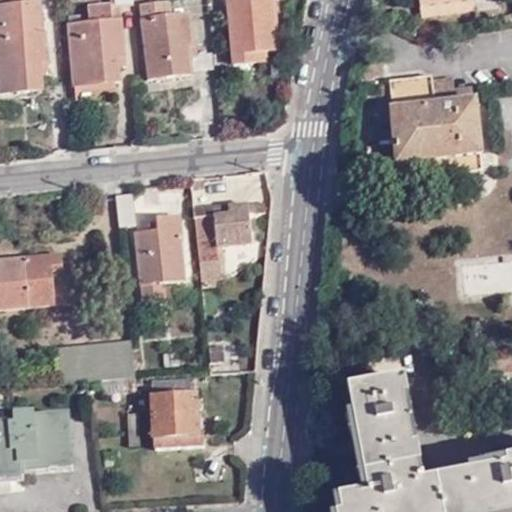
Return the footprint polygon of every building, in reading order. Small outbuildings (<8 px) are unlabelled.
[(0,0),(0,72),(2,95),(41,92),(39,74),(38,62),(45,61),(38,3),(12,6),(11,0),(0,0)] [(232,68),(256,67),(256,56),(265,56),(277,55),(271,0),(264,0),(226,4),(232,68)] [(416,0),(418,10),(471,3),(470,0),(416,0)] [(472,13),(471,3),(418,10),(420,20),(472,13)] [(189,81),(187,61),(185,49),(191,48),(187,18),(167,20),(165,4),(141,6),(150,85),(189,81)] [(124,62),(121,23),(111,24),(110,8),(88,10),(89,27),(82,28),(81,20),(69,20),(75,90),(119,87),(117,73),(116,63),(124,62)] [(121,23),(119,8),(114,8),(110,8),(111,24),(121,23)] [(185,49),(187,61),(195,61),(194,48),(191,48),(185,49)] [(256,56),(256,67),(266,66),(265,56),(256,56)] [(38,62),(39,74),(50,73),(50,62),(45,61),(38,62)] [(125,72),(124,62),(116,63),(117,73),(125,72)] [(459,71),(437,74),(440,102),(478,99),(477,86),(460,88),(459,71)] [(440,102),(437,74),(391,79),(400,161),(484,154),(478,99),(440,102)] [(484,154),(400,161),(401,176),(486,167),(484,154)] [(133,196),(119,198),(121,229),(134,228),(133,196)] [(199,262),(221,260),(219,244),(251,241),(247,202),(227,205),(227,211),(222,212),(222,205),(210,206),(211,213),(195,214),(199,262)] [(195,207),(195,214),(211,213),(210,206),(195,207)] [(157,222),(157,228),(157,236),(146,237),(137,237),(142,305),(166,304),(164,286),(185,283),(180,220),(157,222)] [(157,236),(157,228),(147,228),(146,237),(157,236)] [(62,274),(61,259),(0,264),(0,310),(54,306),(52,274),(62,274)] [(221,260),(199,262),(201,280),(223,278),(221,260)] [(85,386),(134,381),(131,345),(53,352),(55,388),(85,386)] [(511,367),(511,348),(489,350),(490,369),(511,367)] [(150,383),(153,442),(196,439),(193,381),(150,383)] [(511,511),(511,459),(488,464),(489,472),(428,484),(406,381),(352,392),(372,500),(363,502),(362,498),(343,502),(344,511),(511,511)] [(2,393),(0,392),(0,494),(11,494),(10,477),(9,465),(21,464),(21,468),(71,464),(67,420),(31,424),(31,421),(17,422),(17,426),(5,427),(2,393)] [(196,439),(153,442),(153,453),(197,451),(197,439),(196,439)] [(9,465),(10,477),(72,473),(71,464),(21,468),(21,464),(9,465)]
